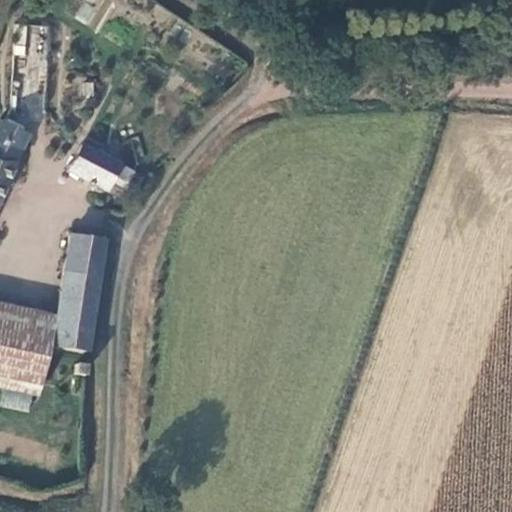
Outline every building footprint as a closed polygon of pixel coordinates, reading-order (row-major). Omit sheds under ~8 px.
[(83,1),(74,19),(91,26),(99,8),(83,1)] [(14,55),(25,56),(27,26),(16,25),(14,55)] [(0,124),(0,194),(27,138),(0,124)] [(103,193),(118,165),(81,144),(65,172),(103,193)] [(83,352),(102,240),(70,235),(54,318),(49,348),(83,352)] [(0,388),(35,396),(45,347),(48,333),(0,321),(0,388)] [(83,368),(74,365),(73,376),(81,377),(83,368)]
